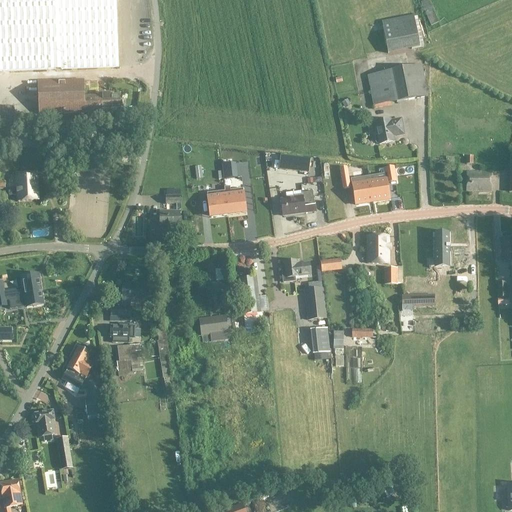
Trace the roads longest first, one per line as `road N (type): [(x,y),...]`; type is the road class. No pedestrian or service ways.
road 1 (tertiary): [(107,250),(249,248),(392,216),(511,211)]
road 2 (unclassified): [(153,0),(151,123),(126,218),(107,250)]
road 3 (unclassified): [(0,445),(107,250)]
